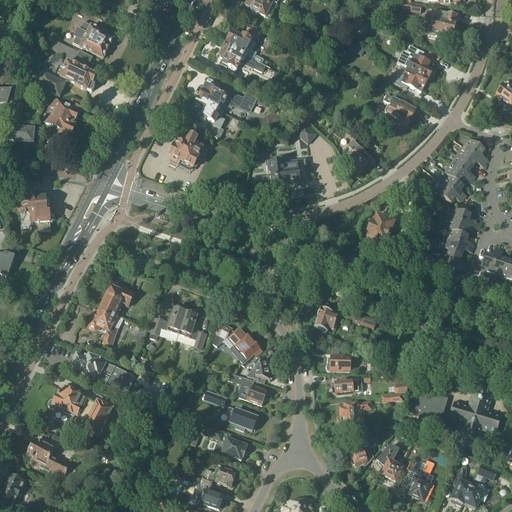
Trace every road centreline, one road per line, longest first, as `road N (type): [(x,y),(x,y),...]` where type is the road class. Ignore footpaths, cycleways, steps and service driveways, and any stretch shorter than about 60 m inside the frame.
road 1 (residential): [(289,441),(297,365),(276,321),(240,292),(141,260)]
road 2 (tertiary): [(511,316),(279,237)]
road 3 (secondary): [(0,389),(105,179)]
road 4 (residential): [(279,237),(290,221),(395,179),(429,153),(453,119)]
road 5 (secondary): [(105,179),(192,0)]
road 6 (tertiary): [(279,237),(105,179)]
road 7 (residential): [(511,236),(495,229),(488,192),(497,147),(453,119)]
